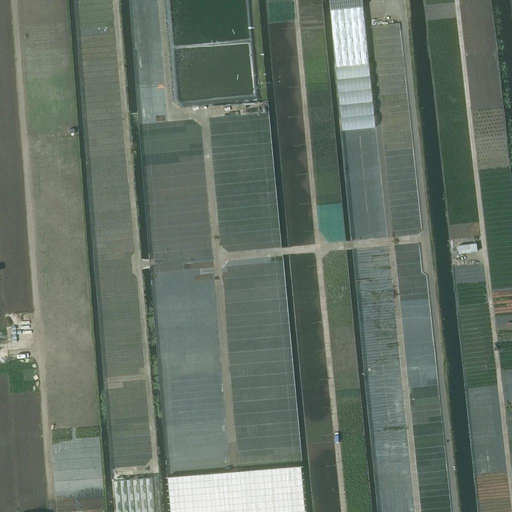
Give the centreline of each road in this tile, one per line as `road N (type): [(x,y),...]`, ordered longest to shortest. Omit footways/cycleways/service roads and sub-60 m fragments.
road 1 (track): [(417,511),(366,13),(401,9)]
road 2 (unclassified): [(453,511),(400,0)]
road 3 (track): [(343,511),(294,0)]
road 4 (track): [(51,511),(14,0)]
road 5 (track): [(511,500),(456,0)]
road 6 (track): [(161,0),(171,114),(203,112),(216,257),(425,238)]
